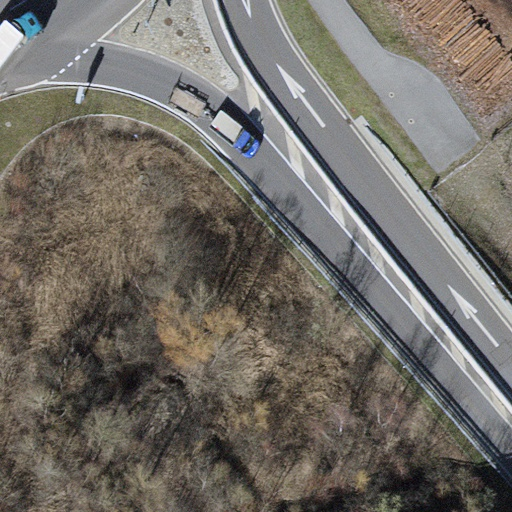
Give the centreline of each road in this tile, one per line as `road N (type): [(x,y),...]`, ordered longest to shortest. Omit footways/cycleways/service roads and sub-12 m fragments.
road 1 (trunk): [(0,50),(123,65),(207,106),(511,453)]
road 2 (trunk): [(511,365),(285,81),(240,0)]
